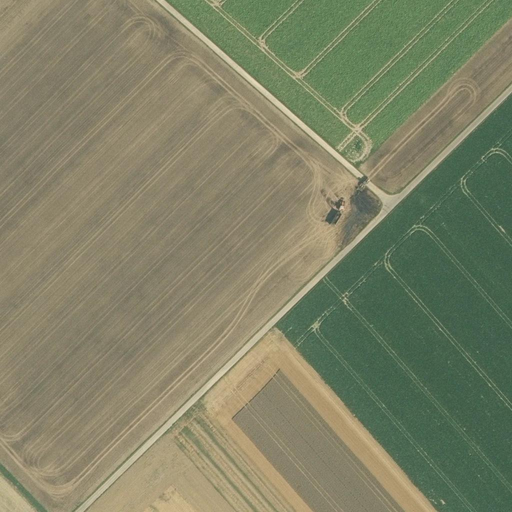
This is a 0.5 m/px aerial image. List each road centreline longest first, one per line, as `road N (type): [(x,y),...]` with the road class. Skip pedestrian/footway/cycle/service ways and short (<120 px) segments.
road 1 (track): [(79,511),(511,89)]
road 2 (track): [(392,205),(160,0)]
